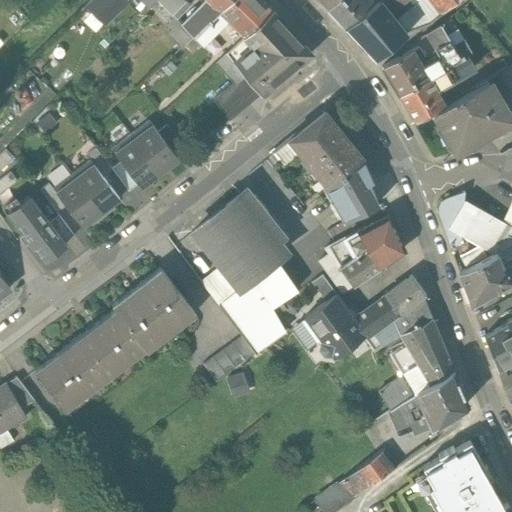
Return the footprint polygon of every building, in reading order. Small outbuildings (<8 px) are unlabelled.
[(89,0),(80,10),(99,29),(128,0),(89,0)] [(152,0),(147,5),(152,10),(159,3),(155,0),(152,0)] [(229,0),(155,0),(159,3),(175,20),(189,6),(182,0),(205,0),(181,25),(193,37),(229,0)] [(271,11),(259,0),(229,0),(193,37),(202,46),(227,20),(243,36),(271,11)] [(334,0),(325,8),(343,26),(376,0),(334,0)] [(376,0),(343,26),(373,58),(405,32),(383,8),(388,4),(391,8),(401,0),(376,0)] [(428,0),(439,14),(457,0),(428,0)] [(296,38),(271,11),(243,36),(225,54),(247,82),(296,38)] [(449,40),(439,23),(421,36),(425,42),(430,39),(439,54),(446,67),(467,56),(471,53),(460,34),(449,40)] [(225,54),(215,63),(233,84),(250,104),(310,53),(296,38),(247,82),(225,54)] [(413,49),(381,67),(397,94),(398,95),(446,67),(439,54),(421,64),(413,49)] [(446,67),(398,95),(404,105),(404,104),(414,122),(431,112),(443,105),(433,88),(437,86),(438,88),(474,67),(467,56),(446,67)] [(502,59),(487,68),(491,76),(497,72),(496,72),(506,66),(502,59)] [(511,64),(497,73),(510,95),(511,93),(511,64)] [(443,105),(431,112),(451,146),(473,134),(477,140),(511,119),(511,118),(502,100),(498,102),(485,80),(443,105)] [(233,84),(212,102),(228,122),(250,104),(233,84)] [(324,111),(289,140),(325,185),(360,157),(361,157),(324,111)] [(149,121),(130,135),(160,174),(178,160),(174,155),(157,132),(149,121)] [(184,148),(167,125),(157,132),(174,155),(184,148)] [(130,135),(111,149),(121,162),(138,184),(141,188),(160,174),(130,135)] [(111,169),(95,147),(86,154),(90,159),(103,177),(112,170),(111,169)] [(360,157),(325,185),(346,221),(376,206),(367,184),(371,182),(360,157)] [(103,177),(90,159),(71,173),(104,216),(115,207),(112,204),(120,198),(103,177)] [(138,184),(121,162),(111,169),(112,170),(128,191),(138,184)] [(104,216),(71,173),(53,187),(66,205),(83,227),(90,221),(92,224),(104,216)] [(53,187),(49,182),(39,190),(57,213),(66,205),(53,187)] [(503,226),(464,203),(464,202),(463,202),(464,191),(445,199),(440,202),(438,208),(438,214),(448,243),(459,244),(460,234),(493,253),(496,252),(511,243),(511,201),(505,218),(506,218),(505,219),(506,220),(503,226)] [(31,194),(6,212),(44,265),(70,246),(31,194)] [(269,232),(239,194),(193,232),(220,266),(201,282),(218,305),(253,278),(270,309),(296,290),(277,262),(269,251),(280,243),(270,231),(269,232)] [(387,216),(345,239),(347,243),(336,250),(345,262),(366,248),(379,267),(403,250),(387,216)] [(366,248),(345,262),(330,274),(342,291),(351,283),(365,276),(379,267),(366,248)] [(336,250),(323,259),(330,274),(345,262),(336,250)] [(493,253),(459,273),(471,305),(511,282),(511,276),(506,262),(501,265),(496,252),(493,253)] [(160,268),(111,305),(115,309),(141,344),(153,335),(155,337),(179,319),(177,317),(189,307),(160,268)] [(0,295),(7,291),(6,289),(9,287),(0,274),(1,273),(0,271),(0,295)] [(321,275),(311,282),(325,302),(336,294),(321,275)] [(411,276),(385,295),(399,314),(422,297),(425,295),(411,276)] [(253,278),(218,305),(241,336),(255,354),(284,333),(270,309),(253,278)] [(325,302),(304,317),(321,341),(320,342),(319,348),(323,354),(329,355),(331,354),(333,357),(362,336),(373,352),(399,333),(393,319),(399,314),(385,295),(357,315),(357,314),(353,318),(336,294),(325,302)] [(399,314),(393,319),(399,333),(418,323),(419,325),(431,318),(422,297),(399,314)] [(141,344),(115,309),(75,340),(101,375),(102,376),(115,366),(114,365),(141,344)] [(511,317),(506,321),(507,323),(483,336),(497,370),(511,361),(511,317)] [(418,323),(399,333),(407,345),(430,383),(452,369),(447,357),(440,361),(419,325),(418,323)] [(241,336),(203,364),(216,382),(255,354),(241,336)] [(75,340),(35,370),(62,406),(75,396),(74,395),(101,375),(75,340)] [(407,345),(390,355),(403,376),(379,392),(391,409),(404,401),(430,383),(407,345)] [(430,383),(404,401),(407,411),(413,408),(416,417),(419,428),(432,423),(467,404),(452,369),(430,383)] [(34,400),(16,377),(6,383),(20,408),(21,408),(34,400)] [(6,383),(0,386),(0,448),(13,441),(6,428),(26,416),(21,408),(20,408),(6,383)] [(391,409),(366,425),(372,433),(394,419),(398,428),(416,417),(413,408),(407,411),(404,401),(391,409)] [(469,441),(454,449),(453,447),(437,455),(438,458),(422,467),(431,484),(428,486),(442,511),(492,511),(502,507),(487,479),(491,477),(486,467),(486,466),(485,465),(483,466),(469,441)] [(382,449),(297,511),(332,511),(395,466),(382,449)]
